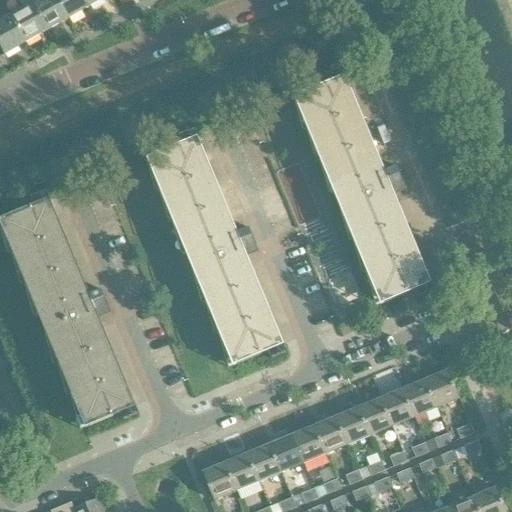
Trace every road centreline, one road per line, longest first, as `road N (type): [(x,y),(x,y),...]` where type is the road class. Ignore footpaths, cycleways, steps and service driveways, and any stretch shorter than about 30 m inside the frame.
road 1 (residential): [(0,102),(261,0)]
road 2 (residential): [(468,257),(362,0)]
road 3 (residential): [(179,432),(74,183)]
road 4 (residential): [(320,373),(218,124)]
road 5 (residential): [(320,373),(489,306)]
road 6 (residential): [(179,432),(320,373)]
road 7 (residential): [(0,487),(10,499),(119,457)]
